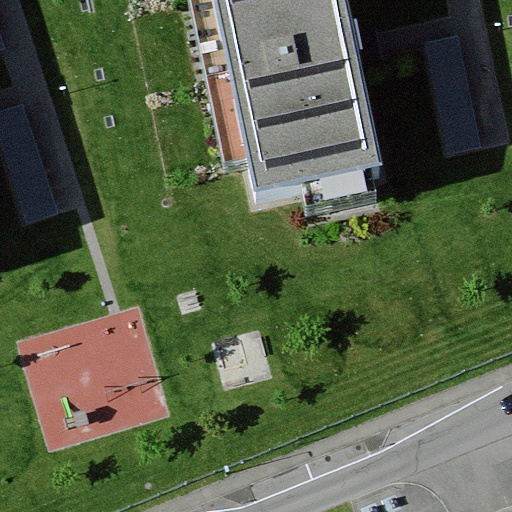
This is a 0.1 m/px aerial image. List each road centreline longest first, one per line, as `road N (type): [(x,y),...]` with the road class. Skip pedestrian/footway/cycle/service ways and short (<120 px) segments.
road 1 (residential): [(511,404),(256,511)]
road 2 (residential): [(1,0),(62,193)]
road 3 (residential): [(462,0),(493,148)]
